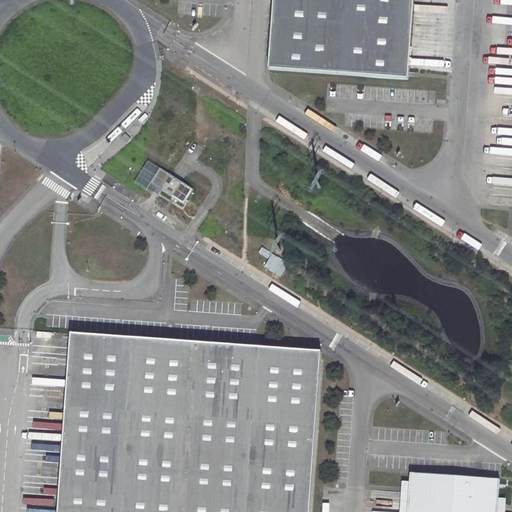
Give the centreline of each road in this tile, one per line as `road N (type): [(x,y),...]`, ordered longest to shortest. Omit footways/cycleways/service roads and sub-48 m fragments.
road 1 (unclassified): [(70,170),(511,449)]
road 2 (unclassified): [(511,255),(117,5)]
road 3 (unknown): [(162,229),(154,280),(59,287),(36,308),(10,511)]
road 4 (unclassified): [(43,152),(89,137),(141,84),(143,42),(117,5)]
road 5 (unknown): [(353,511),(372,361)]
